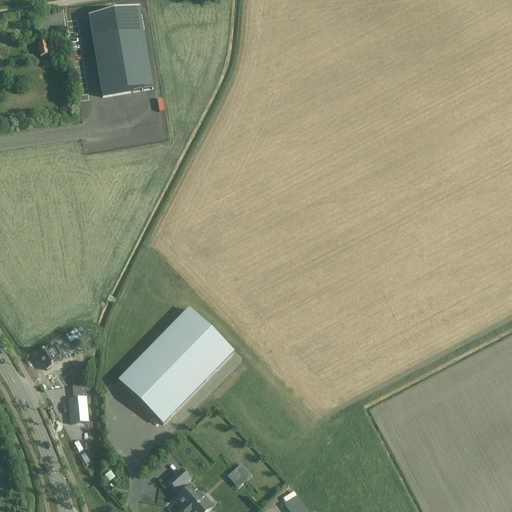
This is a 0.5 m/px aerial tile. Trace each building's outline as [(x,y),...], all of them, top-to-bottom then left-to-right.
[(182,5),(194,80),(207,78),(195,3),(182,5)] [(140,10),(90,19),(103,99),(153,90),(140,10)] [(36,17),(39,35),(66,31),(65,21),(63,13),(36,17)] [(163,426),(234,354),(190,312),(120,384),(163,426)] [(49,350),(38,357),(47,372),(59,365),(58,365),(66,360),(56,346),(49,350)] [(82,368),(71,372),(73,378),(84,374),(82,368)] [(79,393),(75,379),(65,382),(67,389),(69,389),(72,396),(79,393)] [(88,399),(70,400),(72,425),(90,423),(88,399)] [(242,466),(229,479),(239,489),(252,477),(242,466)] [(202,495),(200,496),(188,483),(191,481),(182,472),(169,484),(178,493),(182,490),(186,494),(178,501),(185,509),(183,511),(184,511),(210,511),(211,511),(214,509),(202,495)]
